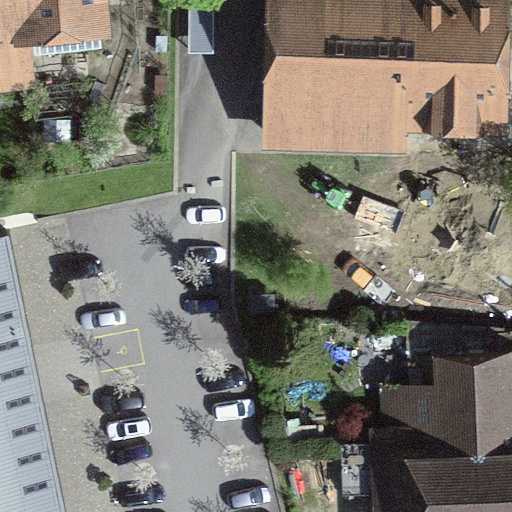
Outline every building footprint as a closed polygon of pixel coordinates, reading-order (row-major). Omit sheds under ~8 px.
[(98,20),(96,0),(0,0),(0,88),(25,86),(18,28),(98,20)] [(278,0),(275,140),(367,142),(369,99),(493,103),(496,1),(462,0),(278,0)] [(0,229),(0,511),(64,511),(6,228),(0,229)] [(424,388),(386,389),(391,442),(439,441),(439,445),(511,441),(511,328),(406,320),(408,364),(424,364),(424,388)] [(511,511),(511,441),(439,445),(439,441),(391,442),(343,444),(344,489),(385,488),(386,511),(511,511)]
